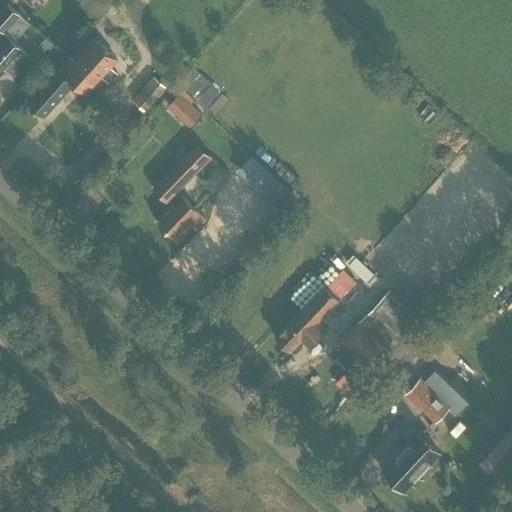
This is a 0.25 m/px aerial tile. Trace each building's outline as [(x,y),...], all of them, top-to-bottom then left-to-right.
[(0,74),(5,69),(13,76),(30,58),(24,52),(25,50),(17,42),(33,25),(23,16),(23,15),(11,4),(0,15),(0,28),(9,37),(0,46),(0,74)] [(76,73),(88,83),(104,66),(121,48),(109,36),(76,73)] [(69,81),(72,78),(64,71),(58,78),(53,74),(27,102),(44,117),(69,88),(73,84),(69,81)] [(177,90),(166,104),(192,122),(202,108),(177,90)] [(212,157),(198,143),(154,189),(168,203),(171,200),(176,205),(158,223),(178,242),(193,227),(196,230),(207,219),(184,197),(180,201),(174,196),(212,157)] [(339,279),(349,288),(354,282),(345,273),(339,279)] [(326,285),(339,297),(346,290),(334,278),(326,285)] [(309,346),(327,328),(319,320),(339,300),(326,287),(302,311),(277,336),(276,337),(290,350),(291,350),(291,349),(301,339),(309,346)] [(387,350),(389,352),(422,319),(390,289),(359,321),(388,349),(387,350)] [(369,369),(387,350),(388,349),(359,321),(341,340),(356,354),(354,355),(369,369)] [(455,415),(476,391),(456,373),(450,380),(437,368),(424,383),(419,379),(405,394),(437,423),(449,410),(455,415)] [(428,442),(434,436),(425,429),(420,434),(412,426),(402,437),(412,446),(386,473),(400,487),(426,459),(435,449),(428,442)] [(479,464),(503,485),(511,475),(511,427),(479,464)]
